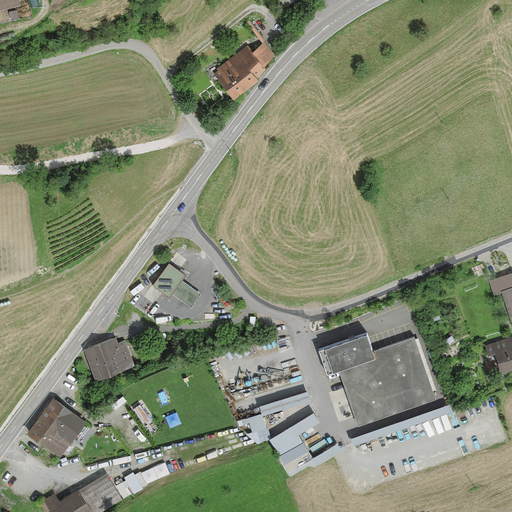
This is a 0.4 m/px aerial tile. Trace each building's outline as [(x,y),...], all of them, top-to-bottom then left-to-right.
[(13,10),(15,20),(23,19),(20,8),(13,10)] [(265,39),(250,19),(247,21),(263,41),(265,39)] [(218,69),(214,72),(235,97),(259,78),(257,76),(266,67),(264,65),(275,54),(265,40),(252,50),(248,44),(217,67),(218,69)] [(187,273),(169,260),(153,283),(170,296),(173,292),(183,278),(187,273)] [(202,293),(183,278),(173,292),(191,305),(202,293)] [(511,285),(501,289),(511,320),(511,285)] [(325,344),(319,346),(328,371),(339,367),(358,423),(436,396),(434,389),(416,337),(415,334),(374,348),(367,329),(325,344)] [(511,367),(511,334),(485,343),(489,353),(496,350),(502,370),(511,367)] [(100,341),(84,347),(96,378),(135,363),(125,338),(118,340),(116,335),(100,341)] [(419,336),(416,337),(434,389),(436,388),(419,336)] [(309,388),(260,403),(263,412),(311,397),(309,388)] [(86,419),(54,395),(28,430),(60,454),(86,419)] [(452,401),(351,436),(354,443),(455,409),(452,401)] [(314,410),(291,424),(296,433),(298,432),(319,419),(314,410)] [(262,411),(238,419),(239,424),(249,421),(252,430),(257,429),(267,426),(262,411)] [(173,426),(184,422),(179,412),(168,416),(173,426)] [(291,424),(269,437),(281,456),(280,457),(290,473),(313,459),(312,457),(313,456),(298,432),(296,433),(291,424)] [(252,430),(246,433),(258,443),(261,442),(257,429),(252,430)] [(313,456),(312,457),(313,459),(316,464),(342,447),(337,441),(313,456)] [(168,462),(118,481),(124,496),(174,477),(168,462)] [(107,471),(79,488),(93,510),(89,511),(101,511),(123,498),(107,471)] [(79,488),(79,487),(60,499),(61,502),(51,508),(51,509),(52,511),(89,511),(93,510),(79,488)] [(60,499),(55,492),(40,502),(47,511),(51,509),(51,508),(61,502),(60,499)]
